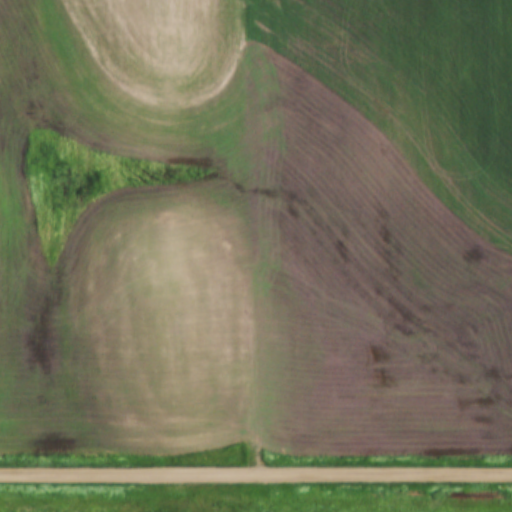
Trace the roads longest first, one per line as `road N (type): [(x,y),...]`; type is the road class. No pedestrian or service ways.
road 1 (residential): [(0,476),(511,476)]
road 2 (track): [(274,476),(260,431),(263,0)]
